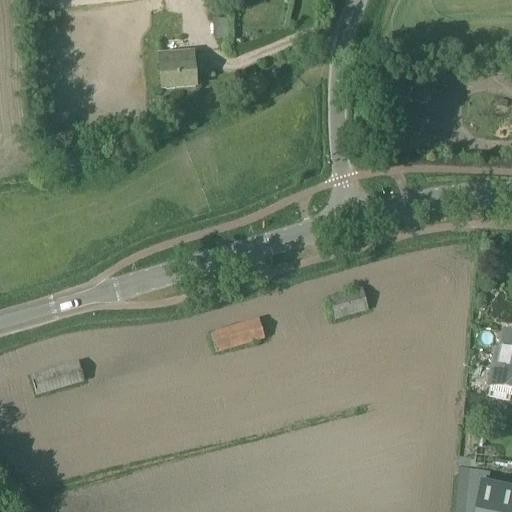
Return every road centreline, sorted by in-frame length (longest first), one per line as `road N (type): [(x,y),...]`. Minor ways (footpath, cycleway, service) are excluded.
road 1 (secondary): [(0,324),(351,219)]
road 2 (unclassified): [(351,219),(341,179),(337,56),(358,0)]
road 3 (secondary): [(351,219),(426,201),(511,195)]
